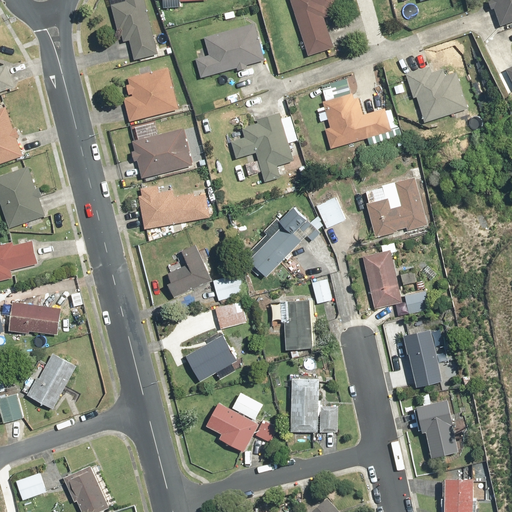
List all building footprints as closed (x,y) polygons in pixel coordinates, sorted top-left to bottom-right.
[(158,54),(144,0),(125,0),(126,1),(111,5),(121,43),(129,41),(134,60),(158,54)] [(335,0),(290,0),(308,56),(335,47),(325,18),(330,16),(328,8),(337,5),(335,0)] [(511,0),(488,0),(492,10),(494,9),(500,26),(511,22),(511,0)] [(162,19),(151,21),(154,35),(165,32),(162,19)] [(255,23),(204,37),(210,55),(194,59),(200,78),(266,60),(255,23)] [(0,92),(15,87),(7,64),(0,66),(0,92)] [(468,108),(457,72),(446,75),(444,69),(432,73),(430,66),(406,73),(414,98),(417,97),(425,122),(468,108)] [(179,108),(168,67),(128,77),(130,84),(127,85),(129,94),(133,94),(133,95),(124,97),(130,121),(179,108)] [(353,93),(324,101),(331,127),(325,128),(331,148),(392,130),(386,109),(364,115),(359,97),(355,99),(353,93)] [(6,106),(0,108),(0,164),(23,156),(17,138),(21,137),(17,127),(14,129),(6,106)] [(294,161),(280,113),(257,119),(258,123),(242,127),(245,137),(231,141),(237,159),(257,153),(266,182),(281,177),(278,165),(294,161)] [(137,160),(142,178),(193,164),(183,128),(132,141),(135,150),(131,151),(134,161),(137,160)] [(29,166),(0,175),(0,198),(10,227),(46,215),(40,197),(43,197),(39,187),(37,188),(29,166)] [(389,199),(368,204),(376,237),(397,232),(396,230),(406,227),(407,231),(429,225),(417,176),(396,181),(402,205),(391,208),(389,199)] [(139,196),(145,229),(210,217),(206,194),(195,196),(195,193),(175,197),(174,190),(159,192),(158,185),(141,187),(143,195),(139,196)] [(337,197),(318,205),(327,228),(346,220),(337,197)] [(283,224),(249,260),(268,277),(302,241),(297,236),(302,230),(313,241),(321,232),(293,206),(279,221),(283,224)] [(0,280),(13,277),(11,269),(38,263),(32,240),(13,244),(13,241),(1,244),(0,240),(0,280)] [(213,280),(197,244),(182,251),(188,265),(169,274),(173,283),(168,285),(174,297),(213,280)] [(392,250),(363,256),(375,309),(404,303),(392,250)] [(431,264),(422,271),(430,281),(439,274),(431,264)] [(413,269),(400,272),(403,285),(416,282),(413,269)] [(240,273),(214,281),(221,301),(247,293),(240,273)] [(327,279),(312,282),(317,304),(332,300),(327,279)] [(431,310),(426,289),(425,282),(417,284),(418,291),(405,294),(410,315),(431,310)] [(313,348),(310,299),(283,301),(286,350),(313,348)] [(62,307),(12,300),(8,330),(30,333),(30,331),(58,335),(62,307)] [(241,303),(215,311),(220,329),(246,322),(241,303)] [(433,329),(404,335),(415,389),(444,383),(433,329)] [(224,334),(186,354),(200,381),(239,360),(224,334)] [(55,407),(77,365),(52,352),(30,394),(55,407)] [(319,378),(292,378),(292,432),(338,432),(338,407),(319,407),(319,378)] [(242,392),(233,409),(255,420),(263,403),(242,392)] [(18,395),(0,399),(0,409),(3,424),(23,419),(18,395)] [(450,400),(418,406),(423,432),(426,431),(432,458),(457,452),(452,426),(455,425),(450,400)] [(259,424),(220,403),(207,426),(223,434),(219,440),(244,453),(259,424)] [(261,423),(254,436),(266,442),(275,425),(263,419),(261,423)] [(405,434),(392,437),(398,466),(411,463),(405,434)] [(98,511),(110,507),(90,465),(64,477),(75,501),(78,500),(83,511),(98,511)] [(41,474),(17,482),(23,501),(47,493),(41,474)] [(474,511),(475,477),(446,476),(445,511),(474,511)] [(339,511),(328,500),(314,511),(339,511)]
